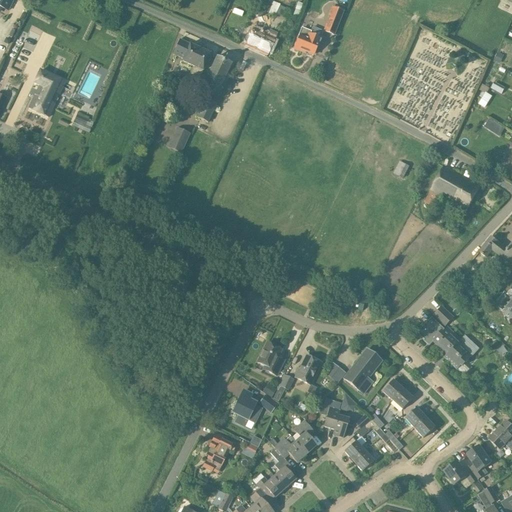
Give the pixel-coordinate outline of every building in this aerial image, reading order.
[(0,0),(0,7),(7,11),(13,0),(0,0)] [(265,11),(284,18),(288,6),(268,0),(265,11)] [(292,17),(299,20),(304,5),(297,3),(292,17)] [(323,32),(334,36),(343,12),(334,9),(331,16),(329,16),(323,32)] [(245,46),(267,56),(276,35),(270,33),(269,36),(253,29),(245,46)] [(301,50),(314,55),(320,39),(309,34),(310,33),(301,29),(294,49),(300,52),(301,50)] [(190,75),(199,79),(210,54),(190,45),(179,40),(172,55),(183,60),(182,62),(194,67),(190,75)] [(460,63),(464,56),(457,53),(454,60),(460,63)] [(203,94),(211,98),(216,88),(221,86),(231,64),(217,57),(207,79),(208,84),(203,94)] [(49,101),(53,93),(59,95),(64,83),(40,71),(34,84),(39,86),(29,109),(48,118),(54,104),(49,101)] [(479,105),(486,108),(492,96),(484,92),(479,105)] [(216,104),(205,99),(197,118),(208,123),(216,104)] [(72,125),(89,132),(93,122),(77,115),(72,125)] [(490,119),(484,127),(489,131),(495,122),(490,119)] [(167,148),(181,154),(190,135),(176,128),(167,148)] [(411,168),(399,164),(394,176),(406,181),(411,168)] [(440,196),(467,211),(480,187),(444,168),(424,203),(433,208),(440,196)] [(492,251),(511,266),(511,245),(508,250),(492,237),(479,253),(486,258),(492,251)] [(369,296),(374,299),(378,293),(374,290),(369,296)] [(511,290),(508,296),(505,294),(494,307),(503,313),(503,316),(505,316),(506,319),(504,321),(505,322),(507,321),(509,323),(509,325),(510,325),(510,323),(511,323),(511,290)] [(433,316),(445,327),(454,318),(442,307),(433,316)] [(439,324),(432,317),(417,333),(425,340),(425,339),(430,344),(433,342),(447,355),(444,358),(457,370),(461,366),(462,367),(472,357),(462,347),(464,344),(448,328),(443,332),(442,331),(440,333),(435,329),(439,324)] [(281,351),(266,343),(257,362),(264,366),(262,370),(275,377),(283,361),(277,358),(281,351)] [(381,362),(366,350),(343,379),(358,391),(381,362)] [(293,377),(310,385),(321,363),(306,356),(299,369),(297,368),(293,377)] [(276,391),(279,392),(280,388),(288,392),(294,380),(283,375),(276,391)] [(381,393),(391,402),(402,390),(392,381),(381,393)] [(266,384),(263,393),(272,397),(276,387),(266,384)] [(245,418),(253,422),(257,415),(251,412),(255,403),(249,400),(252,395),(243,390),(239,398),(232,412),(245,419),(245,418)] [(391,402),(401,410),(412,399),(402,390),(391,402)] [(272,412),(278,402),(264,394),(258,404),(272,412)] [(338,417),(339,412),(338,412),(340,404),(331,402),(329,406),(328,409),(323,427),(333,429),(333,430),(337,417),(338,417)] [(404,419),(413,429),(424,418),(416,409),(404,419)] [(370,419),(371,421),(375,424),(379,420),(374,415),(370,419)] [(331,436),(342,439),(346,425),(353,427),(354,421),(338,417),(337,417),(333,430),(333,429),(331,436)] [(413,429),(422,439),(433,428),(424,418),(413,429)] [(375,424),(379,429),(383,426),(379,420),(375,424)] [(292,438),(306,455),(316,446),(309,438),(314,433),(312,431),(304,421),(293,430),(296,434),(292,438)] [(372,429),(380,438),(384,435),(379,429),(375,424),(371,421),(363,428),(368,433),(372,429)] [(511,427),(506,421),(497,431),(511,444),(511,438),(511,437),(511,427)] [(511,451),(511,450),(511,444),(497,431),(488,440),(500,451),(505,445),(511,451)] [(394,446),(398,443),(389,432),(384,435),(389,440),(394,446)] [(273,448),(275,449),(284,460),(289,455),(296,463),(306,455),(292,438),(289,435),(284,439),(273,448)] [(385,444),(389,440),(384,435),(380,438),(385,444)] [(237,443),(222,436),(218,446),(213,444),(211,448),(210,447),(206,455),(207,456),(202,467),(211,472),(215,465),(219,467),(222,460),(223,461),(229,451),(232,452),(237,443)] [(245,449),(254,453),(258,447),(248,442),(245,449)] [(344,452),(352,462),(368,449),(364,444),(360,447),(355,442),(344,452)] [(396,449),(398,451),(402,448),(398,443),(394,446),(396,449)] [(470,469),(478,481),(488,474),(484,468),(491,463),(479,447),(467,455),(475,466),(470,469)] [(279,472),(274,477),(284,489),(294,480),(289,474),(293,470),(284,460),(275,449),(270,454),(278,463),(274,466),(279,472)] [(352,462),(361,472),(373,462),(368,456),(372,453),(368,449),(352,462)] [(460,481),(466,489),(478,481),(470,469),(465,473),(457,462),(444,472),(454,486),(460,481)] [(260,490),(265,496),(269,492),(274,498),(284,489),(274,477),(268,482),(264,478),(256,486),(260,490)] [(483,492),(491,505),(499,500),(491,487),(483,492)] [(218,506),(223,492),(217,490),(212,503),(218,506)] [(265,496),(260,490),(250,498),(255,504),(251,508),(254,511),(271,511),(267,507),(271,503),(265,496)] [(226,511),(233,498),(224,494),(217,509),(222,511),(226,511)]
